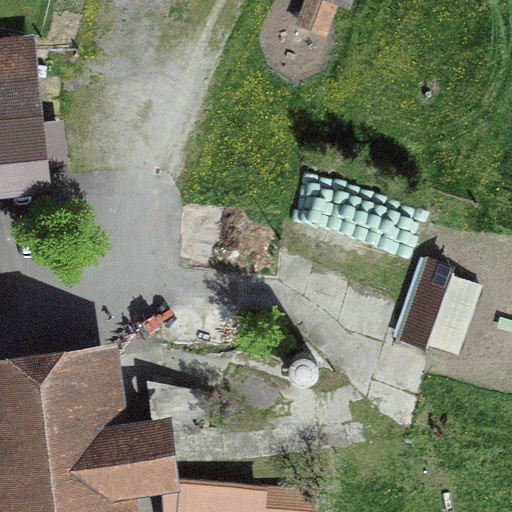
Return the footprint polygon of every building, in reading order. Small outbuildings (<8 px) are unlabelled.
[(0,122),(9,122),(31,57),(0,51),(0,122)] [(9,122),(0,122),(0,161),(35,157),(36,162),(60,160),(56,126),(32,129),(31,57),(9,122)] [(400,331),(464,349),(486,270),(422,252),(400,331)] [(93,359),(0,370),(0,511),(111,511),(108,484),(163,477),(157,430),(103,437),(93,359)] [(199,425),(195,392),(151,383),(157,430),(199,425)] [(310,511),(312,491),(175,481),(172,511),(310,511)]
